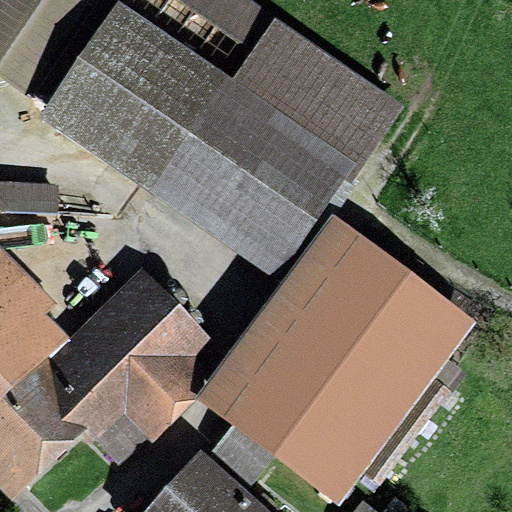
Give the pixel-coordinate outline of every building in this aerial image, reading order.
[(111,0),(0,0),(0,108),(27,127),(111,0)] [(280,275),(392,102),(232,0),(186,0),(265,50),(234,99),(121,27),(54,130),(280,275)] [(464,324),(344,243),(254,363),(239,428),(340,500),(464,324)] [(0,476),(13,491),(87,423),(120,458),(198,386),(173,360),(197,338),(131,267),(59,334),(39,313),(46,306),(0,256),(0,476)] [(258,511),(208,467),(168,511),(258,511)]
